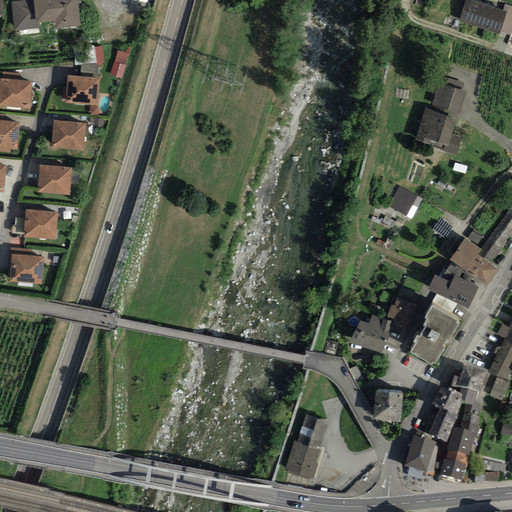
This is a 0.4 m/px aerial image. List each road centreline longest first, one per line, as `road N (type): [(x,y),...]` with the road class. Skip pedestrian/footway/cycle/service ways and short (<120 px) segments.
road 1 (secondary): [(181,0),(133,167),(13,511)]
road 2 (track): [(407,0),(358,233),(410,262),(429,263),(511,172)]
road 3 (primary): [(0,447),(315,503),(386,505)]
road 4 (track): [(115,306),(206,0)]
road 5 (residential): [(392,461),(511,262)]
road 6 (residential): [(305,359),(338,374),(392,461)]
road 7 (primary): [(386,505),(511,493)]
